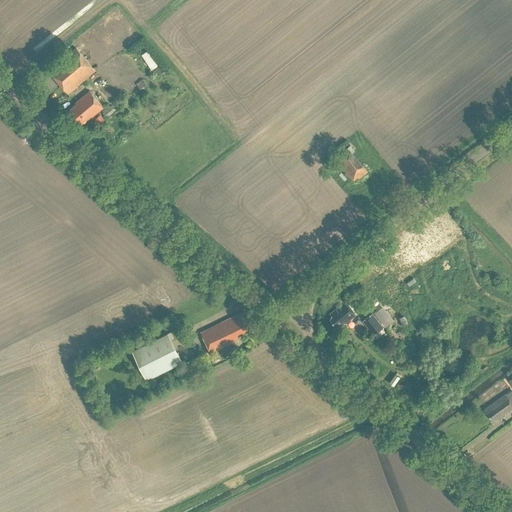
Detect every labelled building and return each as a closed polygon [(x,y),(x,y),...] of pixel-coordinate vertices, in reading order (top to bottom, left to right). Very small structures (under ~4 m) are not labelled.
[(77,46),(49,69),(68,93),(96,69),(77,46)] [(148,50),(141,54),(151,70),(158,66),(148,50)] [(143,79),(136,83),(141,90),(147,85),(143,79)] [(93,115),(104,106),(90,89),(76,101),(77,102),(70,107),(83,122),(93,113),(93,115)] [(106,119),(100,113),(96,117),(101,123),(106,119)] [(360,179),(368,173),(348,148),(336,159),(353,181),(358,177),(360,179)] [(383,270),(372,278),(376,284),(387,276),(383,270)] [(332,316),(329,318),(334,325),(338,323),(340,325),(344,322),(345,323),(356,314),(346,300),(330,313),(332,316)] [(239,335),(249,329),(240,312),(201,331),(211,352),(233,342),(232,341),(240,337),(239,335)] [(372,313),(362,321),(373,335),(383,327),(372,313)] [(169,332),(132,350),(147,379),(183,362),(169,332)] [(395,385),(400,376),(395,373),(389,382),(395,385)] [(511,408),(511,395),(509,397),(506,393),(484,409),(492,419),(497,416),(499,418),(511,408)]
